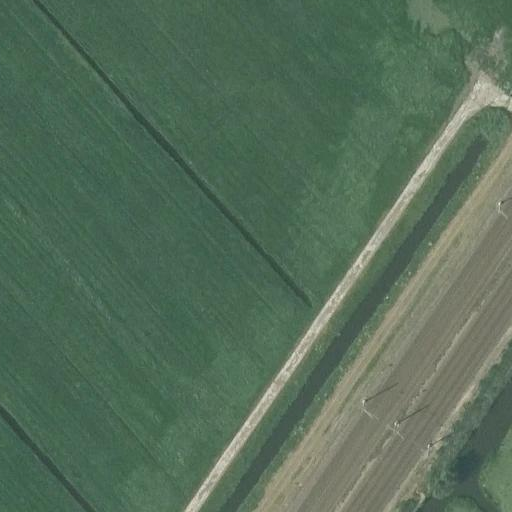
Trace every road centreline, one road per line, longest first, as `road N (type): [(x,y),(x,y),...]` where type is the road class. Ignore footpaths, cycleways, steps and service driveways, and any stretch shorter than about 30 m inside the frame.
road 1 (track): [(511,105),(480,91),(190,511)]
road 2 (track): [(511,138),(262,511)]
